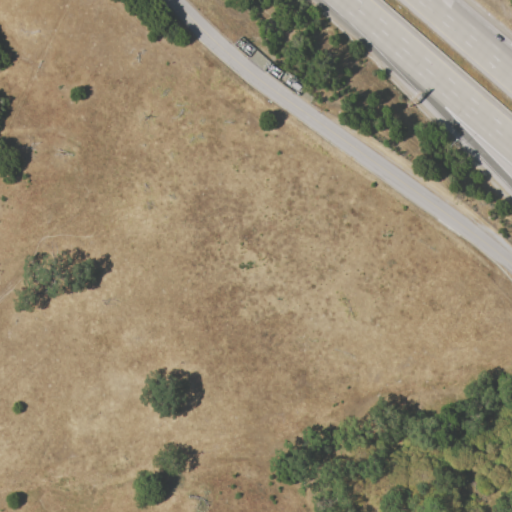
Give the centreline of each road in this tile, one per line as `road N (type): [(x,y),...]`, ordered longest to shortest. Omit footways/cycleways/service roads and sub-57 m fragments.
road 1 (residential): [(511,263),(265,83),(174,0)]
road 2 (motorway): [(341,0),(511,182)]
road 3 (motorway): [(345,0),(511,144)]
